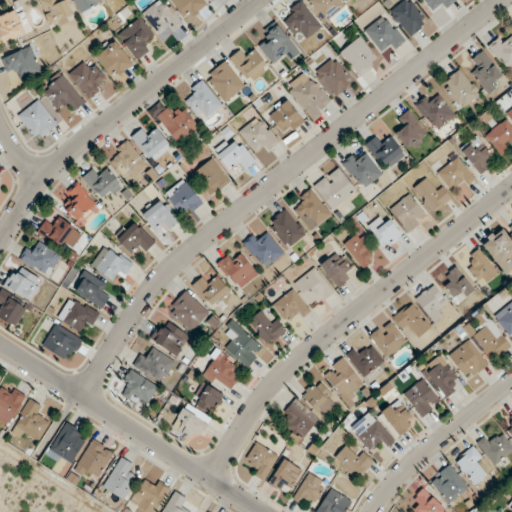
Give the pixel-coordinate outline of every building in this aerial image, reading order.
[(37,0),(50,28),(74,17),(66,0),(37,0)] [(73,0),(81,15),(104,3),(102,0),(73,0)] [(160,0),(143,14),(162,39),(182,24),(164,0),(160,0)] [(206,6),(201,0),(170,0),(184,21),(206,6)] [(305,0),(324,23),(344,7),(338,0),(305,0)] [(402,0),(388,13),(410,37),(427,21),(408,0),(402,0)] [(422,0),(431,9),(438,4),(443,10),(454,0),(422,0)] [(294,35),(301,30),(306,38),(321,27),(302,2),(281,17),(294,35)] [(0,16),(0,35),(3,43),(25,33),(15,10),(0,16)] [(380,52),(389,46),(392,50),(404,41),(385,15),(364,31),(380,52)] [(117,36),(136,60),(151,49),(144,41),(153,34),(139,18),(117,36)] [(279,58),(283,64),(299,52),(277,23),(262,34),(267,41),(259,48),(271,63),(279,58)] [(511,36),(509,32),(489,50),(509,73),(511,70),(511,36)] [(340,53),(359,77),(379,60),(359,37),(340,53)] [(133,64),(114,40),(93,57),(112,80),(133,64)] [(20,80),(41,72),(31,46),(1,58),(7,75),(17,71),(20,80)] [(248,55),(242,48),(229,59),(250,83),(269,68),(254,50),(248,55)] [(476,69),(469,75),(485,94),(504,78),(482,51),(470,61),(476,69)] [(353,80),(330,57),(313,73),(336,97),(353,80)] [(83,98),(106,86),(92,59),(69,71),(83,98)] [(245,86),(225,61),(204,78),(225,102),(245,86)] [(462,108),(479,93),(458,70),(441,85),(462,108)] [(331,103),(303,72),(285,89),(313,119),(331,103)] [(66,102),(74,111),(85,101),(60,75),(42,92),(58,109),(66,102)] [(222,103),(200,80),(182,98),(204,121),(222,103)] [(454,114),(436,91),(416,108),(434,130),(454,114)] [(60,121),(39,97),(18,117),(39,140),(60,121)] [(283,139),(304,122),(286,100),(265,116),(283,139)] [(175,114),(170,107),(156,116),(175,143),(198,127),(184,108),(175,114)] [(404,129),(396,134),(408,151),(428,137),(410,111),(397,119),(404,129)] [(502,157),(511,148),(511,127),(504,119),(484,136),(502,157)] [(271,152),(279,134),(249,121),(241,141),(259,149),(260,148),(271,152)] [(157,128),(148,135),(143,128),(131,137),(150,164),(171,148),(157,128)] [(384,142),(378,135),(365,144),(384,171),(405,155),(391,137),(384,142)] [(493,161),(489,156),(492,153),(477,137),(460,152),(480,174),(493,161)] [(108,157),(129,180),(147,164),(126,141),(108,157)] [(220,149),(226,173),(250,166),(244,143),(220,149)] [(361,190),(381,175),(362,149),(342,164),(361,190)] [(456,181),(462,189),(475,177),(456,156),(436,174),(448,188),(456,181)] [(192,174),(210,196),(230,181),(212,158),(192,174)] [(331,210),(356,193),(339,167),(314,185),(331,210)] [(98,176),(93,169),(83,176),(101,200),(121,186),(108,168),(98,176)] [(448,200),(431,175),(413,188),(431,213),(448,200)] [(167,198),(185,218),(203,201),(184,182),(167,198)] [(98,207),(78,183),(66,194),(71,200),(65,205),(80,223),(98,207)] [(289,206),(310,231),(331,215),(311,189),(289,206)] [(389,211),(408,232),(427,216),(408,194),(389,211)] [(169,229),(179,221),(162,199),(143,215),(155,229),(163,222),(169,229)] [(267,224),(289,248),(306,233),(284,209),(267,224)] [(384,249),(401,234),(382,213),(365,228),(384,249)] [(47,220),(38,231),(59,248),(75,228),(60,216),(53,225),(47,220)] [(138,246),(145,252),(155,242),(134,220),(116,238),(131,253),(138,246)] [(511,268),(511,241),(502,227),(481,242),(504,274),(511,268)] [(282,256),(266,229),(243,243),(260,270),(282,256)] [(342,245),(363,269),(371,262),(364,254),(373,247),(359,231),(342,245)] [(61,259),(35,239),(20,258),(46,278),(61,259)] [(92,271),(116,279),(118,276),(125,279),(132,260),(100,248),(92,271)] [(497,276),(481,250),(464,261),(480,286),(497,276)] [(319,268),(338,288),(355,272),(335,252),(319,268)] [(217,265),(238,290),(256,274),(239,253),(235,257),(231,253),(217,265)] [(5,284),(29,300),(42,281),(18,265),(5,284)] [(458,304),(475,289),(455,267),(438,281),(458,304)] [(293,285),(312,308),(333,292),(314,268),(293,285)] [(100,292),(105,283),(84,271),(73,291),(102,308),(108,297),(100,292)] [(209,283),(202,276),(191,287),(211,308),(229,290),(216,276),(209,283)] [(443,315),(438,309),(447,302),(432,285),(414,301),(434,323),(443,315)] [(28,306),(2,289),(0,292),(0,304),(2,306),(0,310),(0,317),(14,326),(28,306)] [(291,316),(297,321),(310,309),(291,289),(272,307),(285,321),(291,316)] [(209,313),(186,291),(168,309),(191,331),(209,313)] [(98,321),(91,306),(83,310),(78,301),(60,309),(71,334),(98,321)] [(429,325),(411,302),(392,318),(410,341),(429,325)] [(511,307),(496,320),(511,339),(511,307)] [(247,325),(269,346),(284,330),(262,309),(247,325)] [(189,336),(164,319),(151,338),(176,356),(189,336)] [(368,337),(386,359),(406,343),(389,320),(368,337)] [(471,335),(490,361),(510,347),(491,320),(471,335)] [(223,350),(249,366),(263,344),(229,323),(223,333),(231,338),(223,350)] [(68,362),(82,341),(56,324),(42,345),(68,362)] [(468,381),(488,363),(467,340),(447,357),(468,381)] [(134,366),(162,383),(175,362),(147,345),(134,366)] [(360,355),(354,348),(345,356),(364,378),(384,361),(371,346),(360,355)] [(204,377),(231,390),(242,369),(215,356),(204,377)] [(445,398),(456,389),(452,383),(458,378),(439,356),(422,370),(445,398)] [(363,385),(344,358),(323,373),(347,407),(355,402),(350,394),(363,385)] [(145,408),(157,387),(131,371),(118,392),(145,408)] [(402,395),(421,418),(440,402),(422,379),(402,395)] [(336,401),(316,381),(301,397),(322,416),(336,401)] [(387,404),(398,395),(388,383),(377,392),(387,404)] [(0,423),(3,426),(26,400),(7,384),(0,391),(0,423)] [(224,395),(208,385),(194,405),(210,415),(224,395)] [(301,439),(319,422),(296,399),(279,417),(301,439)] [(380,412),(398,436),(415,423),(398,399),(380,412)] [(44,404),(20,404),(20,438),(44,438),(44,404)] [(207,423),(183,408),(172,426),(191,438),(195,432),(200,435),(207,423)] [(349,430),(368,451),(378,442),(384,449),(394,441),(370,412),(349,430)] [(511,435),(511,415),(502,425),(511,435)] [(88,438),(67,423),(49,448),(70,463),(88,438)] [(485,436),(476,444),(493,466),(511,450),(511,447),(501,434),(490,443),(485,436)] [(75,470),(97,481),(112,451),(90,440),(75,470)] [(279,458),(257,442),(245,457),(254,465),(250,470),(262,480),(279,458)] [(358,480),(374,462),(358,448),(354,453),(346,446),(334,458),(358,480)] [(485,475),(479,467),(485,462),(472,447),(454,463),(474,485),(485,475)] [(103,487),(124,500),(137,479),(127,473),(132,465),(121,458),(103,487)] [(286,494),(302,469),(284,458),(268,483),(286,494)] [(429,481),(448,505),(469,489),(449,465),(429,481)] [(293,500),(305,506),(308,499),(317,503),(327,484),(307,473),(293,500)] [(156,511),(170,489),(146,475),(128,507),(126,511),(125,511),(156,511)] [(442,511),(444,510),(423,488),(408,503),(417,511),(416,511),(442,511)] [(344,511),(351,501),(330,489),(316,511),(344,511)] [(189,511),(183,508),(187,500),(174,492),(162,511),(189,511)]
